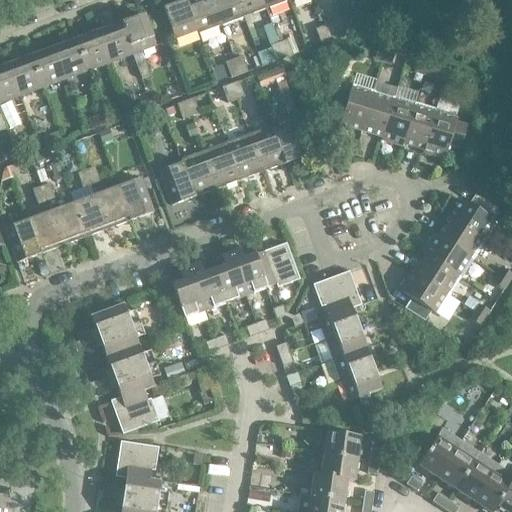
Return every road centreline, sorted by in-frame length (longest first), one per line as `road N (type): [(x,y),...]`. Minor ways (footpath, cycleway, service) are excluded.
road 1 (residential): [(22,352),(32,307),(64,287),(303,200)]
road 2 (residential): [(303,200),(374,177),(423,190),(387,248),(327,265)]
road 3 (residential): [(75,511),(75,479),(22,352)]
road 4 (residential): [(231,511),(245,417),(235,360)]
